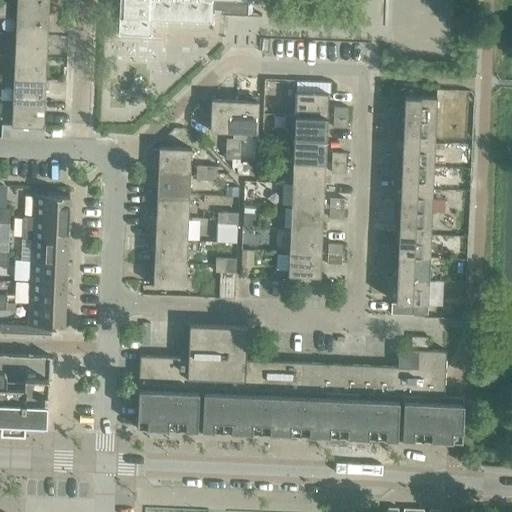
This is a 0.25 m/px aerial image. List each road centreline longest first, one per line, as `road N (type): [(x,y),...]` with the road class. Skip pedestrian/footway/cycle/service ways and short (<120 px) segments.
road 1 (residential): [(354,321),(364,70),(228,65),(110,167)]
road 2 (unclassified): [(511,485),(99,465)]
road 3 (residential): [(354,321),(103,304)]
road 4 (residential): [(82,0),(75,149)]
road 5 (residential): [(110,167),(103,304)]
